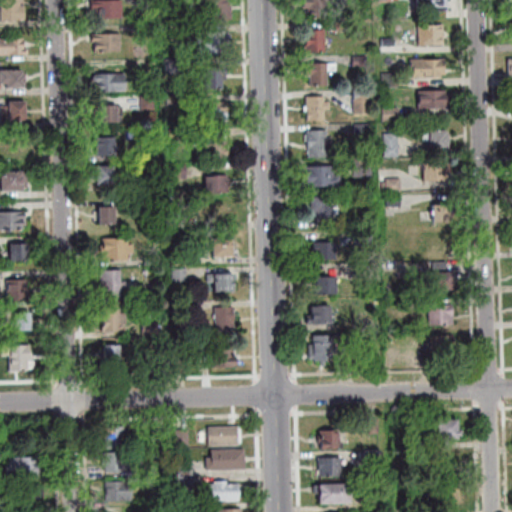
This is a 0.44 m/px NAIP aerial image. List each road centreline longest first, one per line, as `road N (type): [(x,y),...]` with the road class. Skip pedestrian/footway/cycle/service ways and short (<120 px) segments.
road 1 (residential): [(497,511),(480,0)]
road 2 (residential): [(74,511),(57,0)]
road 3 (tertiary): [(281,511),(267,0)]
road 4 (residential): [(511,389),(0,402)]
